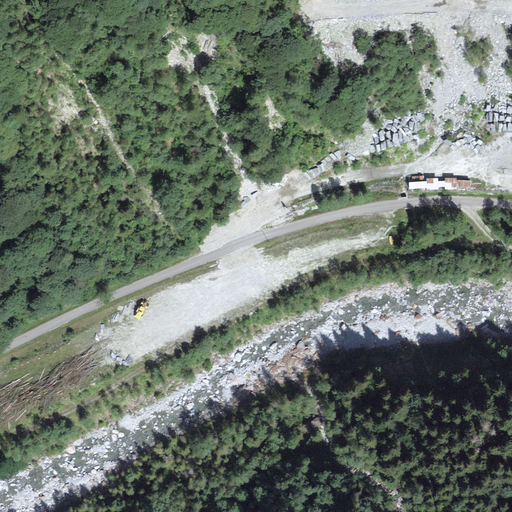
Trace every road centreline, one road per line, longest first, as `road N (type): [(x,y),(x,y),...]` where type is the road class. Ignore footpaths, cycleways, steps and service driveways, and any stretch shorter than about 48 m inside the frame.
road 1 (track): [(0,429),(43,422),(196,334),(356,260),(471,238),(511,249)]
road 2 (unclassified): [(511,204),(398,204),(328,216),(215,254),(0,348)]
road 3 (track): [(245,242),(240,228),(249,211),(357,175),(416,168),(511,179)]
